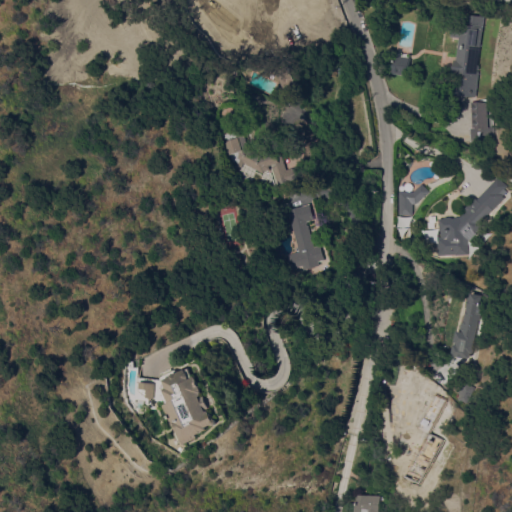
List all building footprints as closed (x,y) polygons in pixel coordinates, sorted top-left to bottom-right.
[(486,16),(487,7),(500,8),(500,17),(486,16)] [(477,65),(479,65),(475,97),(467,96),(466,98),(458,97),(458,95),(452,95),(455,72),(453,72),(455,60),(457,60),(460,38),(452,37),(453,23),(463,24),(465,14),(483,16),(477,65)] [(392,74),(395,52),(409,54),(408,63),(409,63),(408,76),(392,74)] [(278,70),(291,65),(299,86),(285,91),(278,70)] [(469,128),(471,128),(470,102),(483,101),(483,102),(486,102),(487,127),(492,127),(493,141),(470,142),(469,128)] [(261,156),(276,151),(277,155),(281,153),(286,170),(306,163),(310,174),(277,186),(271,167),(276,166),(276,164),(269,166),(270,170),(266,171),(264,170),(263,173),(243,162),(240,168),(235,165),(237,162),(234,161),(232,162),(221,128),(230,125),(229,120),(237,117),(239,122),(241,122),(244,130),(243,131),(248,149),(261,156)] [(464,211),(463,209),(473,198),(475,199),(494,177),(504,186),(501,189),(503,191),(499,196),(500,198),(477,224),(480,226),(468,239),(468,245),(466,245),(467,255),(454,256),(453,255),(437,256),(436,237),(441,237),(440,231),(439,231),(439,219),(444,218),(444,217),(451,217),(451,218),(454,218),(454,217),(459,216),(464,211)] [(420,183),(428,191),(422,197),(414,204),(412,204),(411,215),(397,215),(398,191),(412,192),(420,183)] [(287,210),(310,204),(314,220),(306,221),(307,222),(305,223),(306,226),(308,226),(313,247),(320,245),(324,261),(312,264),(312,267),(301,270),(300,266),(288,269),(284,255),(297,252),(287,210)] [(456,340),(457,340),(458,336),(457,336),(458,332),(459,332),(460,322),(464,323),(464,322),(463,322),(465,314),(469,297),(470,297),(471,293),(482,295),(481,303),(488,304),(486,316),(480,315),(479,320),(478,320),(471,348),(455,344),(456,340)] [(177,369),(183,371),(189,369),(190,370),(193,368),(196,377),(200,376),(207,394),(203,396),(204,398),(209,396),(213,407),(209,409),(210,412),(214,410),(215,414),(217,414),(218,417),(217,418),(219,419),(221,420),(222,422),(221,424),(220,425),(219,426),(217,426),(216,425),(215,424),(209,427),(210,429),(197,435),(198,437),(184,444),(182,441),(178,441),(174,433),(176,430),(174,425),(171,426),(163,405),(170,403),(164,389),(161,387),(163,386),(163,384),(165,383),(164,379),(173,376),(173,375),(174,371),(177,369)] [(153,400),(152,400),(152,398),(147,398),(138,391),(138,389),(137,389),(137,383),(136,383),(136,377),(156,379),(153,400)] [(458,399),(460,394),(459,394),(461,389),(462,389),(465,383),(474,387),(467,403),(458,399)] [(429,386),(441,394),(439,398),(443,401),(429,424),(431,426),(426,435),(424,438),(427,440),(418,455),(404,446),(413,431),(411,430),(412,428),(409,426),(408,428),(398,422),(410,403),(412,404),(418,394),(423,397),(422,395),(424,392),(425,392),(429,386)] [(410,491),(397,495),(393,484),(406,480),(410,491)] [(379,511),(346,511),(347,504),(357,505),(358,494),(380,496),(379,511)]
